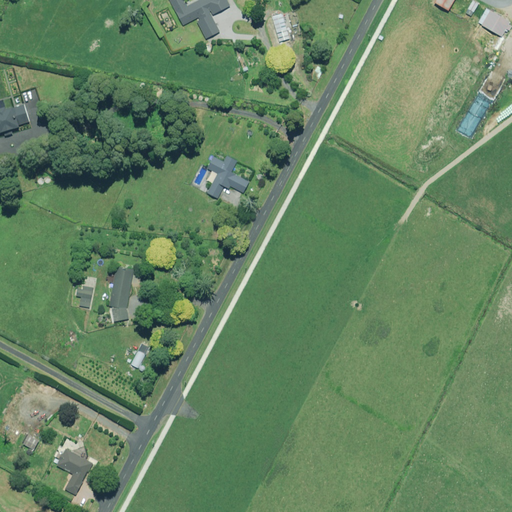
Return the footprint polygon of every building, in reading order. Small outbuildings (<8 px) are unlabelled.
[(231,6),(228,0),(200,0),(189,6),(185,0),(170,0),(184,27),(197,20),(207,39),(221,32),(213,16),(231,6)] [(457,0),(436,0),(435,3),(450,12),(457,0)] [(480,4),(474,0),(466,14),(472,18),(480,4)] [(511,27),(511,22),(491,10),(482,26),(502,38),(506,31),(509,33),(511,27)] [(284,14),(273,17),(280,42),(291,40),(284,14)] [(506,78),(494,71),(459,131),(471,138),(506,78)] [(0,133),(20,128),(20,125),(31,122),(25,104),(8,109),(5,100),(0,102),(0,133)] [(238,162),(228,157),(225,163),(215,158),(209,170),(218,175),(209,194),(219,199),(225,187),(230,190),(232,187),(245,193),(250,182),(232,174),(238,162)] [(128,310),(136,269),(118,266),(110,307),(112,308),(116,323),(130,320),(128,310)] [(94,288),(84,287),(84,290),(79,289),(77,297),(82,298),(81,306),(90,308),(94,288)] [(149,351),(142,347),(131,365),(138,369),(149,351)] [(24,445),(29,447),(26,453),(31,457),(35,451),(40,441),(29,436),(24,445)] [(94,464),(67,450),(58,467),(74,476),(66,490),(77,496),(94,464)]
